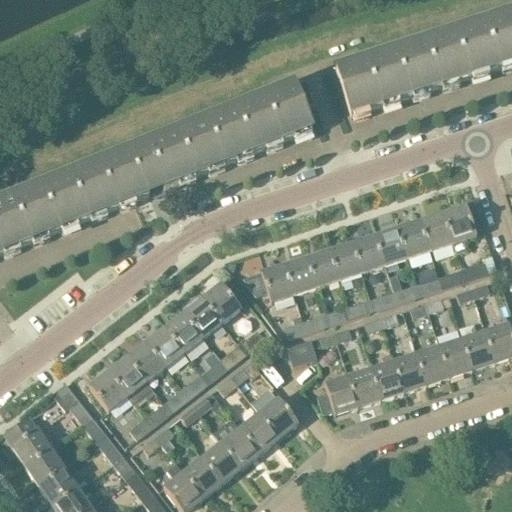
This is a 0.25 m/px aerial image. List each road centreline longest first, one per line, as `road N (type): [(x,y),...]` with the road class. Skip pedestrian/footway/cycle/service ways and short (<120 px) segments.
road 1 (residential): [(0,384),(217,220),(474,138)]
road 2 (residential): [(289,511),(361,446),(511,401)]
road 3 (residential): [(511,257),(474,138)]
